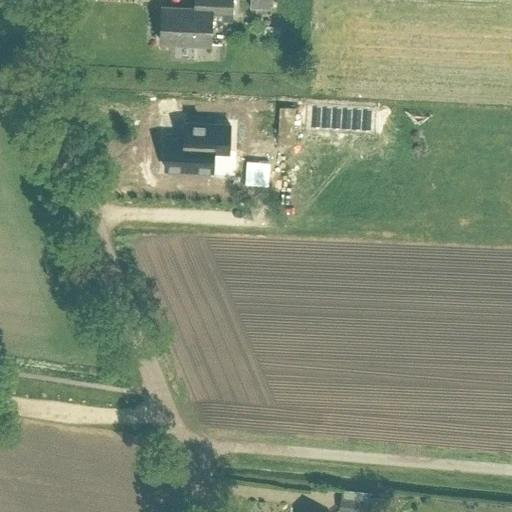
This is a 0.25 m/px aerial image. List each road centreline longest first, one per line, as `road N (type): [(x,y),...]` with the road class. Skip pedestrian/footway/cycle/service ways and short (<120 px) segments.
road 1 (unclassified): [(184,452),(73,180),(55,103),(46,0)]
road 2 (unclassified): [(511,469),(230,445),(184,452)]
road 3 (track): [(0,400),(128,418),(167,409)]
